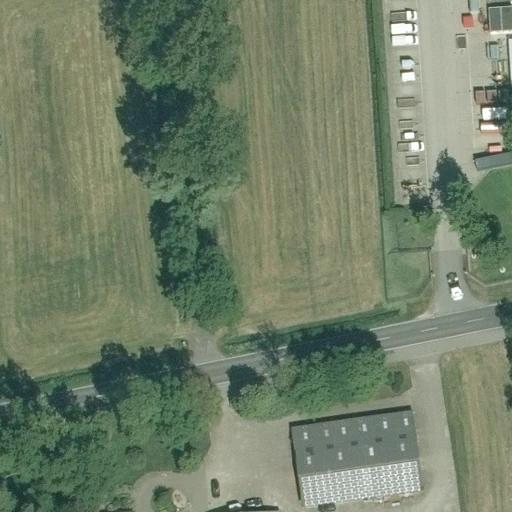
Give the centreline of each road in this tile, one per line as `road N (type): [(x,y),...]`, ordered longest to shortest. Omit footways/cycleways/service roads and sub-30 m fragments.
road 1 (tertiary): [(0,417),(511,313)]
road 2 (track): [(412,511),(443,497),(420,332)]
